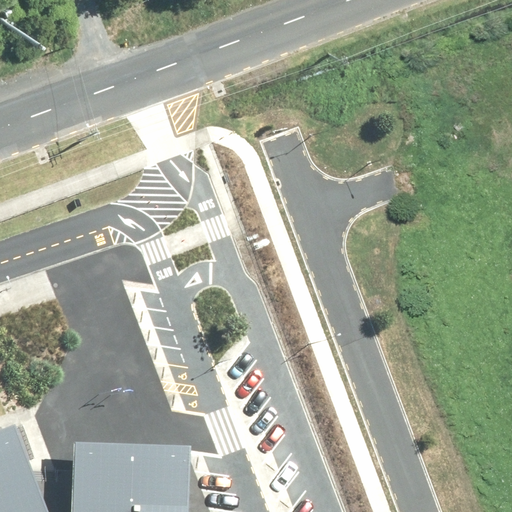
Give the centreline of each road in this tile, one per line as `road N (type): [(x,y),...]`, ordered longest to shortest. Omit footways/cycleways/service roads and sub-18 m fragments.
road 1 (secondary): [(348,0),(0,128)]
road 2 (residential): [(300,204),(415,511)]
